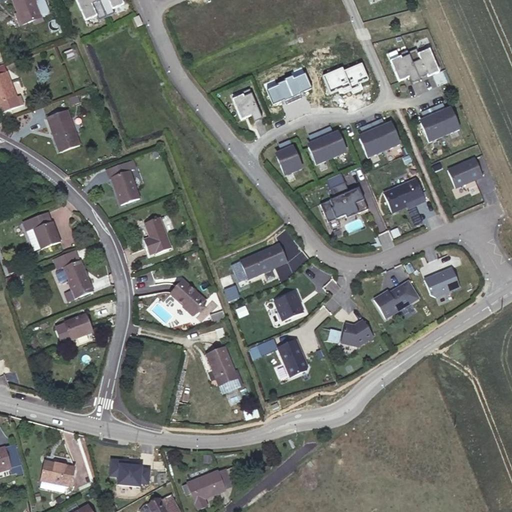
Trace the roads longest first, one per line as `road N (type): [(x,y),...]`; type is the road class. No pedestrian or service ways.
road 1 (residential): [(103,386),(121,313),(110,246),(77,199),(0,145)]
road 2 (tertiary): [(238,439),(340,421),(423,345)]
road 3 (tertiary): [(423,345),(337,405),(238,439)]
road 4 (residential): [(245,157),(170,67),(146,12)]
road 5 (residential): [(245,157),(273,133),(310,118),(344,118),(389,101)]
road 6 (residential): [(349,265),(320,251),(245,157)]
road 7 (residential): [(475,233),(450,231),(349,265)]
road 8 (tertiary): [(119,429),(165,439),(238,439)]
